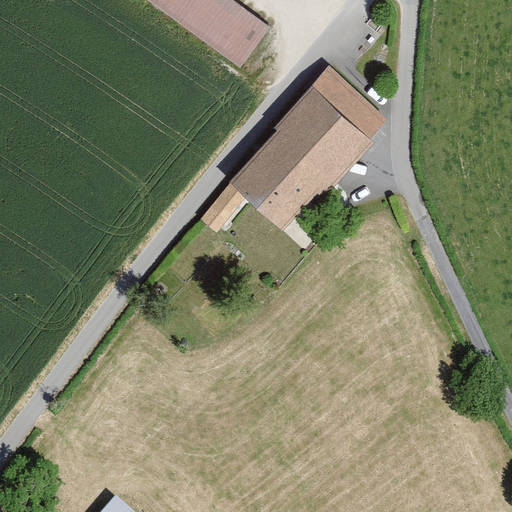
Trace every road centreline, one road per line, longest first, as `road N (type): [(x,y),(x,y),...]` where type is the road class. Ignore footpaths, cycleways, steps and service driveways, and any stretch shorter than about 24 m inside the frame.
road 1 (track): [(362,0),(171,221),(0,449)]
road 2 (unclassified): [(511,406),(406,175),(401,108),(413,0)]
